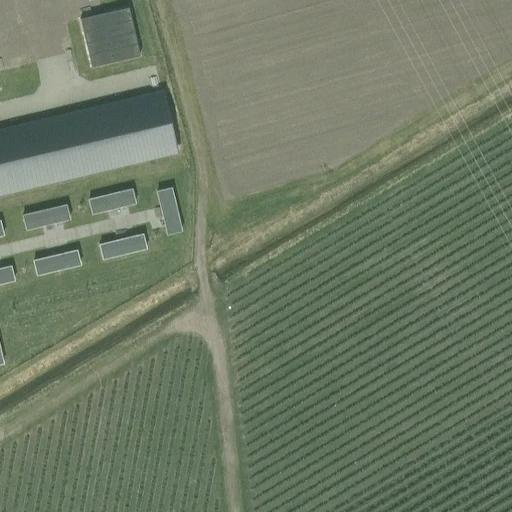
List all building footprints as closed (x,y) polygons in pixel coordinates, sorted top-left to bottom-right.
[(139,56),(128,8),(80,18),(91,67),(139,56)] [(0,192),(175,151),(161,94),(0,132),(0,192)] [(171,188),(156,192),(166,235),(181,232),(171,188)] [(131,189),(88,200),(92,214),(135,204),(131,189)] [(66,205),(22,216),(26,230),(69,220),(66,205)] [(142,235),(99,245),(102,260),(146,249),(142,235)] [(76,251),(33,261),(36,276),(80,265),(76,251)] [(10,266),(0,268),(0,284),(14,281),(10,266)]
